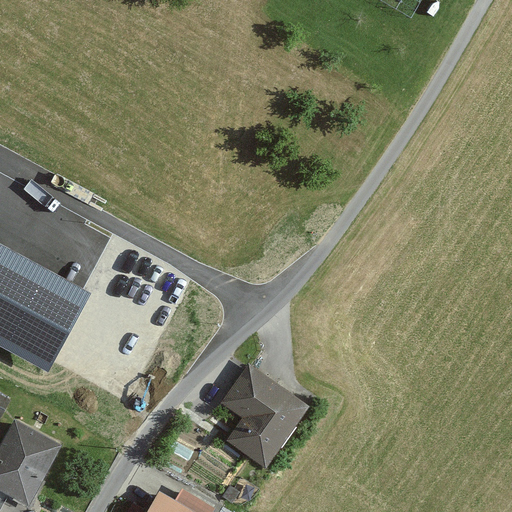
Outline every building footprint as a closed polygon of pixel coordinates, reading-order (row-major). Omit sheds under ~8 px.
[(0,345),(48,371),(90,294),(0,244),(0,345)] [(297,406),(234,361),(205,402),(226,417),(210,440),(251,469),(297,406)] [(0,409),(3,411),(13,391),(0,383),(0,409)] [(0,427),(0,489),(26,505),(65,444),(10,411),(0,427)] [(139,495),(129,511),(196,511),(167,495),(160,507),(139,495)]
